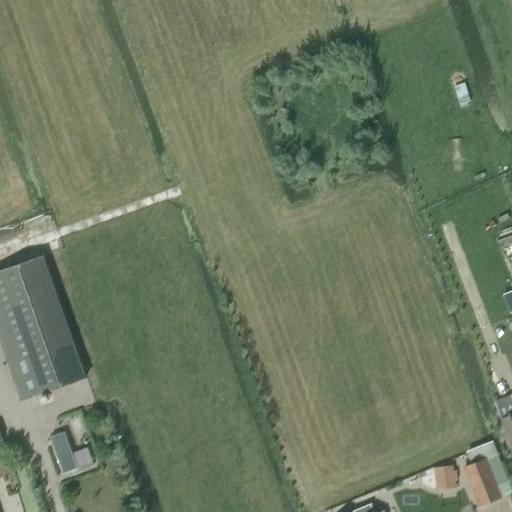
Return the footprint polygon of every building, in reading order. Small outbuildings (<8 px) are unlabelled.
[(84,378),(41,258),(0,272),(0,333),(23,400),(84,378)] [(511,452),(511,414),(500,419),(511,452)] [(62,473),(75,468),(63,434),(49,439),(62,473)] [(0,477),(11,473),(0,440),(0,477)] [(471,465),(462,468),(479,507),(511,494),(492,442),(465,452),(471,465)] [(452,466),(434,468),(436,482),(454,480),(456,480),(455,471),(453,472),(452,466)]
